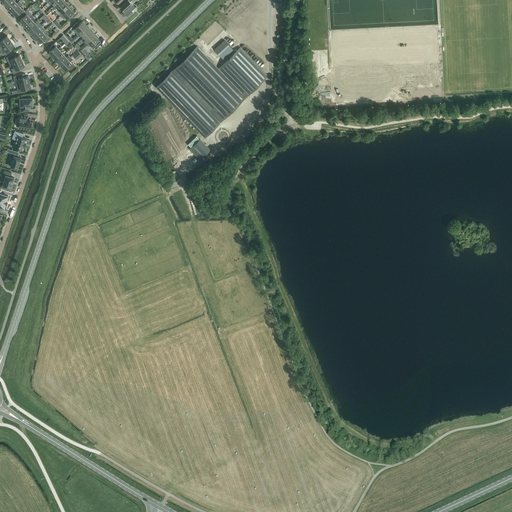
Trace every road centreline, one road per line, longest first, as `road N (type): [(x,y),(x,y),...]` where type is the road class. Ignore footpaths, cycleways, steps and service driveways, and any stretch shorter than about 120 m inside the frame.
road 1 (secondary): [(0,360),(86,125),(210,0)]
road 2 (residential): [(0,249),(39,133),(33,60)]
road 3 (secondary): [(159,506),(0,407)]
road 4 (unclassified): [(322,122),(290,121),(280,87),(297,0)]
